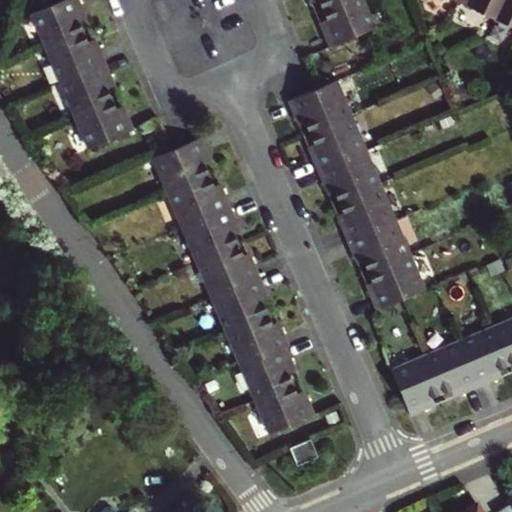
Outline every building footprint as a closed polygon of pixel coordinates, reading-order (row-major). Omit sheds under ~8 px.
[(100,79),(109,75),(93,38),(85,41),(73,13),(81,9),(76,0),(46,0),(29,7),(77,121),(112,106),(100,79)] [(317,0),(325,17),(336,13),(331,0),(317,0)] [(331,0),(336,13),(325,17),(317,20),(326,41),(375,21),(366,0),(331,0)] [(511,0),(456,0),(511,26),(511,0)] [(353,254),(358,252),(371,282),(366,285),(374,305),(421,286),(332,76),(286,96),(294,116),(299,114),(312,144),(307,146),(324,185),(329,182),(342,213),(337,215),(353,254)] [(112,106),(77,121),(85,142),(129,124),(121,105),(113,109),(112,106)] [(150,152),(266,426),(311,409),(303,389),(295,393),(283,363),(291,360),(283,342),(286,341),(278,321),(271,324),(259,292),(264,290),(248,252),(242,254),(230,223),(235,221),(219,182),(213,185),(201,155),(207,152),(198,132),(150,152)] [(511,313),(390,365),(410,417),(429,409),(427,402),(457,389),(460,396),(497,380),(495,373),(511,366),(511,313)] [(315,451),(308,433),(285,441),(293,459),(315,451)] [(488,511),(482,501),(462,511),(511,511),(511,499),(501,507),(503,511),(488,511)]
